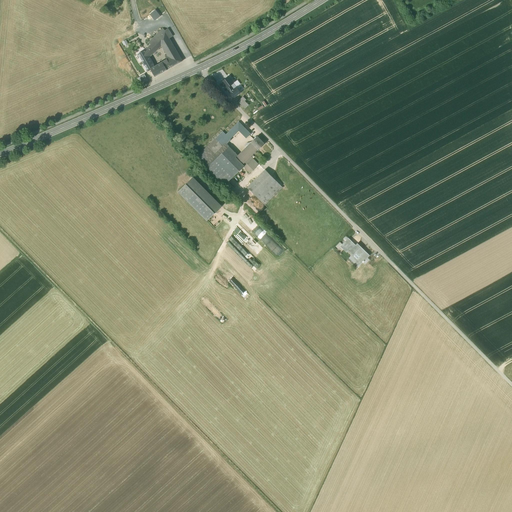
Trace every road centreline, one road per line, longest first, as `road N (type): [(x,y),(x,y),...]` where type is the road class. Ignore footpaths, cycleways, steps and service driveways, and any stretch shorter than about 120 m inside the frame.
road 1 (track): [(0,230),(278,511)]
road 2 (secondary): [(0,154),(228,54),(322,0)]
